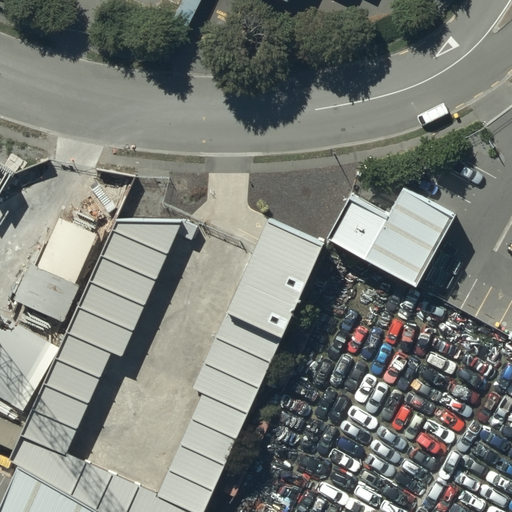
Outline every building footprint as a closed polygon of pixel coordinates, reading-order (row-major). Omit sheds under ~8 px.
[(451,154),(444,168),(480,187),(488,174),(451,154)] [(350,194),(328,233),(418,284),(458,214),(405,184),(387,215),(350,194)] [(160,218),(98,191),(6,402),(57,425),(100,326),(111,330),(160,218)] [(191,489),(309,219),(254,195),(181,362),(193,367),(147,470),(191,489)] [(21,426),(0,415),(0,440),(12,446),(21,426)] [(0,511),(92,511),(13,464),(0,495),(0,511)]
